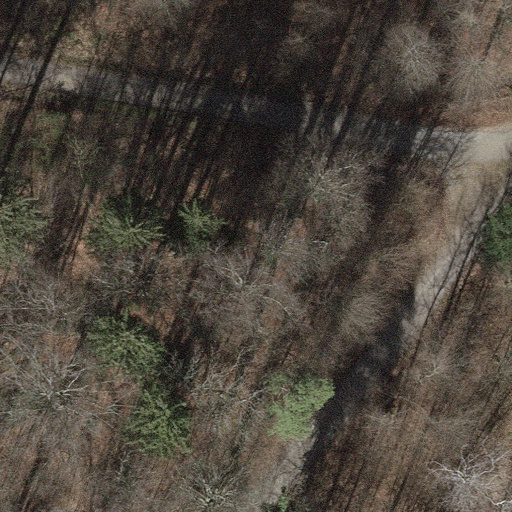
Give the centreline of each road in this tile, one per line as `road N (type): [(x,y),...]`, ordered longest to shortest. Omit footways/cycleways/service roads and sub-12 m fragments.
road 1 (track): [(511,156),(0,71)]
road 2 (track): [(511,193),(249,511)]
